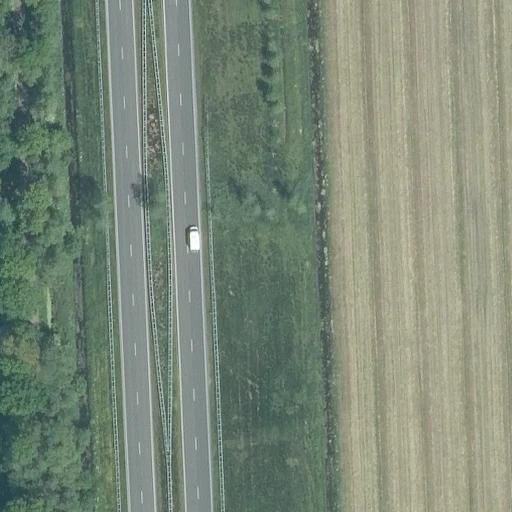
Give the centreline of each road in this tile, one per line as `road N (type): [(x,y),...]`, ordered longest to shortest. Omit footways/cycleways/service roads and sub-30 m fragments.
road 1 (trunk): [(118,0),(141,511)]
road 2 (trunk): [(197,511),(175,0)]
road 3 (unclassified): [(37,511),(16,0)]
